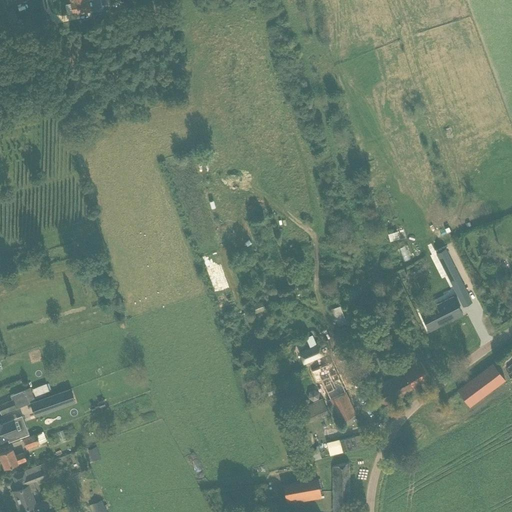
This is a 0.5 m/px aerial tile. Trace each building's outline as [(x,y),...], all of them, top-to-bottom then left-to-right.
[(71,0),(74,14),(84,12),(90,11),(90,9),(93,8),(93,11),(108,8),(107,0),(71,0)] [(44,25),(42,14),(31,17),(34,27),(44,25)] [(8,21),(11,33),(18,31),(16,19),(8,21)] [(386,233),(388,239),(397,235),(395,230),(386,233)] [(407,245),(399,247),(403,261),(411,258),(407,245)] [(437,249),(458,293),(467,289),(446,245),(437,249)] [(481,288),(484,294),(493,289),(490,284),(481,288)] [(420,312),(424,320),(429,329),(461,313),(452,296),(420,312)] [(360,308),(362,314),(376,309),(374,303),(360,308)] [(338,325),(346,322),(340,306),(332,308),(338,325)] [(322,355),(317,344),(299,352),(304,363),(322,355)] [(374,358),(382,374),(397,367),(389,350),(374,358)] [(312,370),(311,370),(319,388),(325,386),(340,421),(341,420),(344,426),(357,421),(355,414),(332,361),(312,370)] [(364,388),(376,409),(413,388),(430,377),(420,361),(396,377),(394,375),(383,381),(381,378),(364,388)] [(456,391),(462,399),(468,407),(503,381),(491,366),(456,391)] [(46,383),(32,389),(35,396),(49,391),(46,383)] [(70,389),(43,398),(48,411),(74,401),(70,389)] [(11,399),(0,403),(0,411),(1,414),(29,403),(24,390),(10,395),(11,399)] [(292,411),(299,427),(328,414),(322,398),(292,411)] [(0,439),(7,437),(8,441),(19,437),(12,419),(2,423),(2,422),(0,422),(0,439)] [(22,438),(26,449),(39,444),(35,433),(22,438)] [(87,450),(91,461),(100,458),(96,447),(87,450)] [(0,452),(0,456),(4,468),(26,460),(23,451),(15,454),(12,448),(0,452)] [(349,511),(349,462),(331,466),(331,511),(349,511)] [(33,482),(44,478),(42,472),(25,478),(28,485),(13,491),(20,510),(29,507),(30,511),(35,511),(50,506),(47,498),(36,502),(32,491),(35,489),(33,482)] [(283,484),(287,504),(321,498),(317,478),(283,484)] [(92,503),(95,511),(106,511),(101,499),(92,503)]
